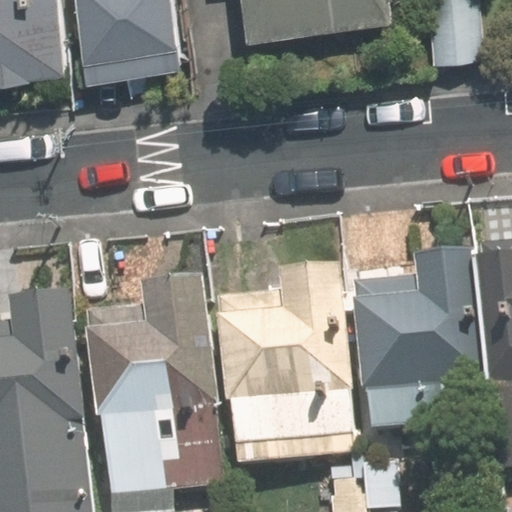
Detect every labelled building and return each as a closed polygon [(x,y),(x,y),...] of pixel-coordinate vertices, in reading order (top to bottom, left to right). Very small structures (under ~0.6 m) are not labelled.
[(0,0),(0,67),(67,61),(60,0),(0,0)] [(172,0),(78,0),(89,78),(181,66),(172,0)] [(242,0),(246,43),(397,29),(394,0),(242,0)] [(489,0),(433,0),(438,61),(494,57),(489,0)] [(511,259),(481,262),(491,426),(511,424),(511,259)] [(491,426),(481,262),(367,269),(378,433),(491,426)] [(366,393),(357,265),(290,269),(292,304),(229,309),(240,478),(360,470),(355,394),(366,393)] [(177,511),(177,502),(232,496),(209,276),(150,282),(154,329),(95,335),(113,511),(177,511)] [(21,318),(0,319),(0,511),(101,511),(77,292),(19,299),(21,318)] [(370,511),(370,493),(333,494),(333,511),(370,511)]
